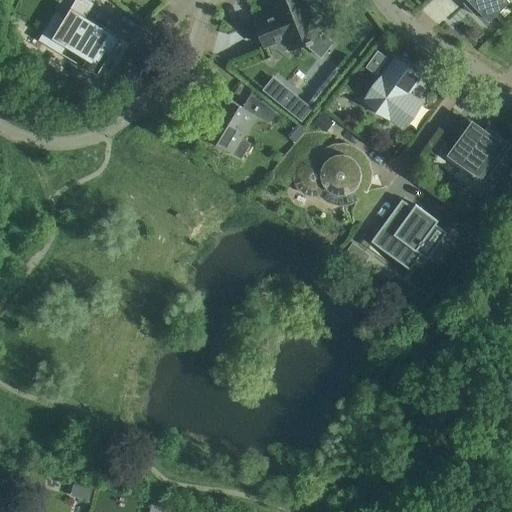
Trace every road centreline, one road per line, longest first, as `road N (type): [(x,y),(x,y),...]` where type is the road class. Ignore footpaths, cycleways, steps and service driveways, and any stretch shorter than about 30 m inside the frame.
road 1 (residential): [(385,0),(401,23),(511,96)]
road 2 (residential): [(143,102),(175,99),(214,0)]
road 3 (residential): [(197,0),(135,69),(133,88),(143,102)]
